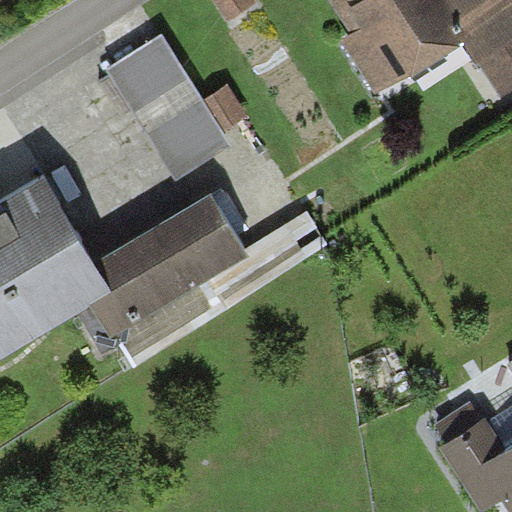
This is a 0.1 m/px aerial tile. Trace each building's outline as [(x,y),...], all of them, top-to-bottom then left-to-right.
[(219,0),(228,12),(247,0),(219,0)] [(336,0),(351,25),(343,30),(375,83),(465,29),(468,27),(450,0),(336,0)] [(511,0),(450,0),(468,27),(465,29),(501,87),(511,79),(511,0)] [(163,25),(107,60),(176,170),(232,135),(163,25)] [(229,77),(206,90),(226,123),(248,110),(229,77)] [(0,335),(89,281),(113,267),(99,244),(46,157),(0,184),(0,335)] [(212,175),(99,244),(113,267),(89,281),(114,321),(249,237),(212,175)] [(511,427),(504,433),(487,406),(442,434),(483,499),(504,486),(511,499),(511,427)]
